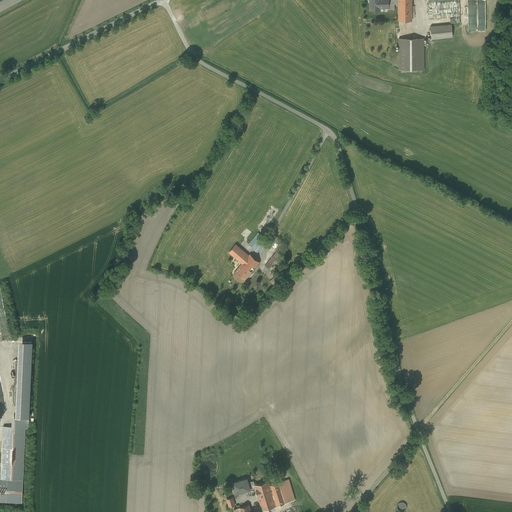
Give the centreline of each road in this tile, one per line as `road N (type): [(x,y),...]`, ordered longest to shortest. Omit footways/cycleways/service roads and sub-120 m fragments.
road 1 (unclassified): [(164,0),(197,59),(336,137),(398,372),(449,511)]
road 2 (unclassified): [(0,80),(160,0)]
road 3 (track): [(417,430),(511,320)]
